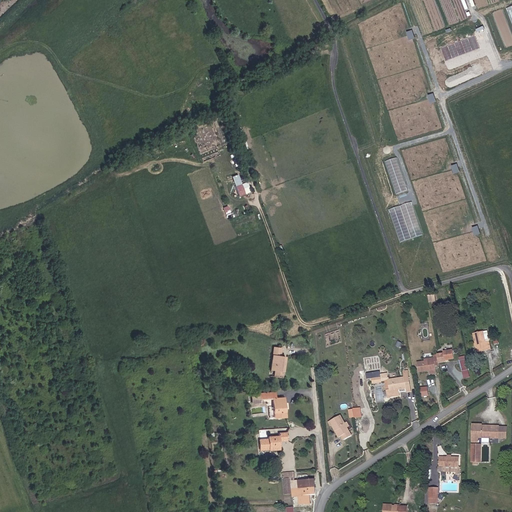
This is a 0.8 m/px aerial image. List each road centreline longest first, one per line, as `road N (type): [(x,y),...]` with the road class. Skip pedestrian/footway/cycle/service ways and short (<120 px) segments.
road 1 (track): [(511,281),(496,268),(416,292),(402,285),(335,92),(334,36),(316,0)]
road 2 (tertiary): [(320,511),(331,487),(511,370)]
